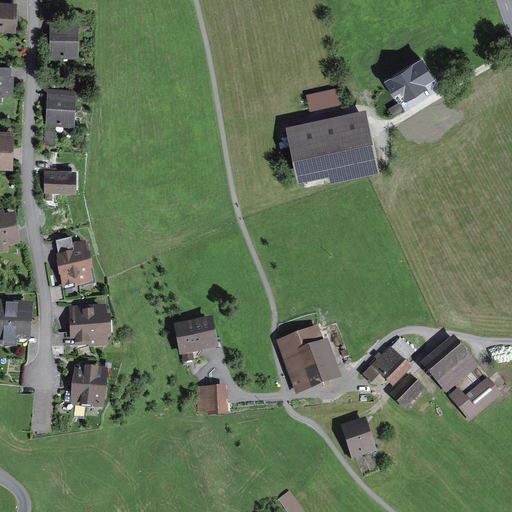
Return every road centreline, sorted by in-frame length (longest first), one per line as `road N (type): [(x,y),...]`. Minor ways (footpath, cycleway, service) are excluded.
road 1 (track): [(398,511),(315,420),(293,409),(276,351),(274,298),(237,204),(195,0)]
road 2 (residential): [(33,0),(27,160),(46,309),(42,428)]
